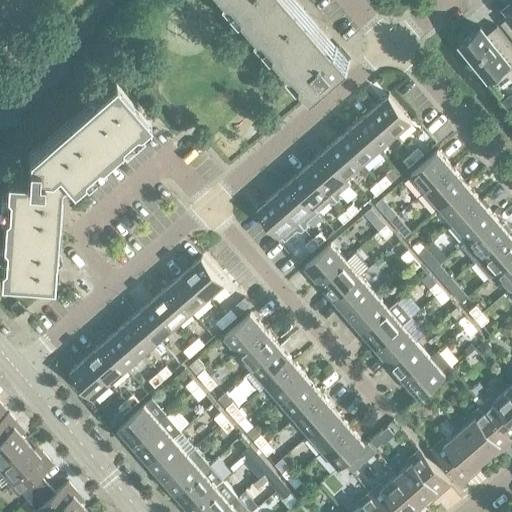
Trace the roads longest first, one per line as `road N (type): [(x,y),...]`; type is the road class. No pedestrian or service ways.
road 1 (residential): [(395,416),(211,204)]
road 2 (residential): [(17,371),(211,204)]
road 3 (residential): [(211,204),(393,47)]
road 4 (residential): [(139,511),(17,371)]
road 5 (residential): [(511,176),(393,47)]
